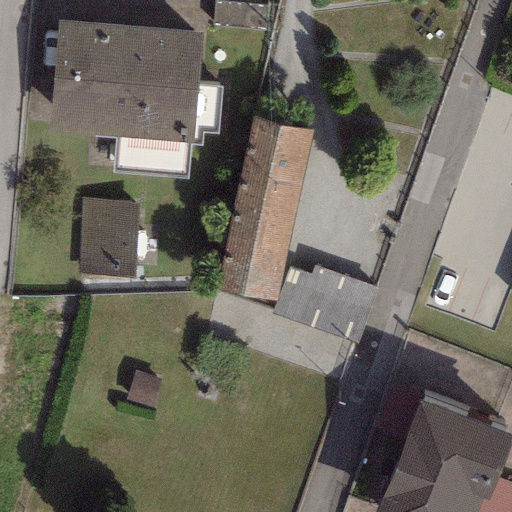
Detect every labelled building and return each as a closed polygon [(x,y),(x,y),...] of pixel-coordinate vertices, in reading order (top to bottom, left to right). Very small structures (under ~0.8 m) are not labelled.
[(200,32),(55,21),(46,134),(114,139),(188,145),(191,145),(196,87),(200,32)] [(220,88),(196,87),(191,145),(202,146),(202,133),(216,135),(220,88)] [(313,133),(250,120),(214,291),(272,303),(278,304),(285,266),(313,133)] [(188,145),(114,139),(111,173),(185,179),(188,145)] [(136,201),(80,199),(77,276),(133,278),(136,201)] [(356,345),(374,288),(311,267),(309,275),(285,266),(278,304),(272,303),(270,315),(356,345)] [(159,380),(132,372),(123,401),(150,409),(159,380)] [(510,436),(416,401),(374,511),(474,511),(479,499),(485,502),(494,479),(510,436)] [(511,511),(511,484),(494,479),(485,502),(479,499),(474,511),(511,511)]
